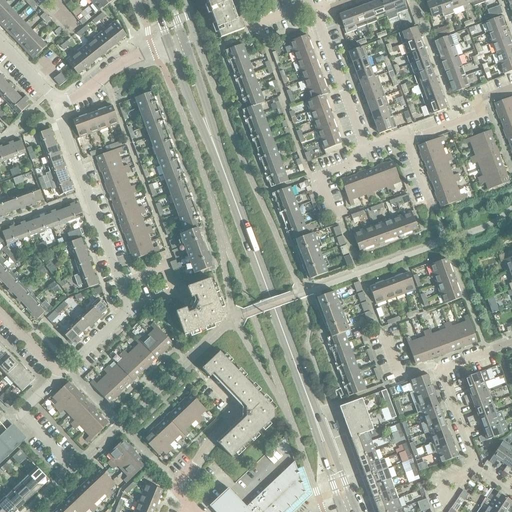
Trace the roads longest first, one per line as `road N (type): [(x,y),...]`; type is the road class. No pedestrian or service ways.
road 1 (residential): [(59,376),(128,304),(59,103)]
road 2 (secondary): [(214,148),(311,412)]
road 3 (residential): [(187,505),(174,483),(234,418),(205,380)]
road 4 (residential): [(364,149),(314,12)]
road 5 (residential): [(511,491),(477,466),(441,369)]
road 6 (residential): [(74,471),(20,414),(59,376)]
road 7 (residential): [(59,103),(130,59),(172,44)]
road 8 (residential): [(405,142),(469,116),(484,96),(511,86)]
